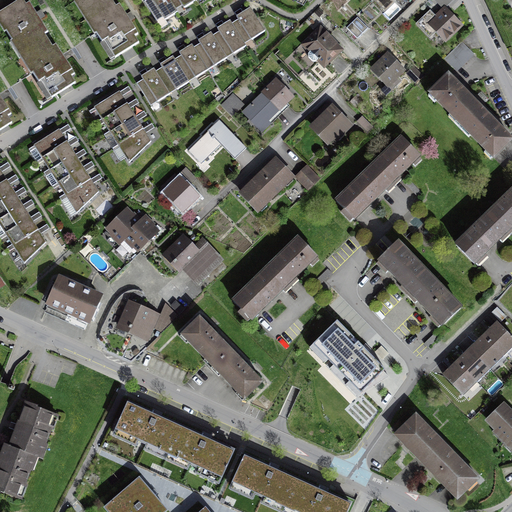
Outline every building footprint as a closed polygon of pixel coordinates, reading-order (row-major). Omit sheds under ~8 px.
[(52,49),(47,41),(44,36),(49,33),(39,18),(31,4),(27,7),(23,0),(0,14),(0,15),(25,55),(52,99),(76,85),(71,77),(75,75),(65,59),(57,46),(52,49)] [(115,8),(111,1),(109,0),(78,0),(88,15),(115,59),(138,44),(133,37),(137,34),(129,21),(119,5),(115,8)] [(196,0),(143,0),(158,24),(177,12),(196,0)] [(387,0),(374,0),(383,9),(390,2),(387,0)] [(428,7),(412,22),(428,39),(435,32),(443,41),(462,23),(443,3),(433,12),(428,7)] [(188,81),(208,69),(227,57),(246,46),(264,34),(249,10),(244,12),(230,21),(223,25),(211,33),(204,37),(193,44),(186,48),(173,56),(166,60),(154,68),(146,73),(134,80),(150,105),(169,93),(188,81)] [(357,17),(347,27),(357,38),(367,27),(357,17)] [(320,25),(300,44),(324,68),(343,49),(320,25)] [(472,53),(461,43),(445,59),(456,70),(472,53)] [(386,52),(369,69),(388,87),(405,70),(386,52)] [(413,65),(405,73),(415,83),(423,75),(413,65)] [(508,141),(492,124),(463,94),(447,78),(430,95),(491,157),(508,141)] [(277,79),(262,93),(280,112),(295,97),(277,79)] [(131,109),(127,104),(123,98),(119,92),(94,107),(103,120),(111,132),(119,145),(130,163),(150,141),(147,135),(143,129),(139,123),(135,117),(131,109)] [(261,131),(280,112),(262,93),(242,113),(261,131)] [(0,130),(11,123),(7,116),(11,113),(1,98),(0,96),(0,130)] [(232,97),(223,104),(231,114),(240,107),(232,97)] [(330,102),(308,124),(330,146),(352,124),(330,102)] [(214,119),(184,149),(196,162),(215,144),(230,159),(242,147),(214,119)] [(64,136),(60,130),(35,146),(77,214),(99,192),(95,184),(92,180),(88,173),(84,167),(80,161),(76,155),(72,149),(68,142),(64,136)] [(373,200),(390,183),(403,171),(415,159),(398,141),(373,165),(337,201),(354,219),(373,200)] [(273,159),(241,194),(260,212),(293,178),(273,159)] [(306,165),(295,176),(307,187),(317,177),(306,165)] [(0,170),(0,225),(24,263),(45,242),(42,237),(34,224),(26,211),(18,199),(11,188),(1,172),(0,170)] [(179,175),(160,193),(181,215),(200,197),(179,175)] [(511,189),(487,214),(504,232),(511,224),(511,189)] [(121,242),(126,237),(134,246),(138,250),(157,232),(144,219),(140,223),(128,211),(109,229),(117,238),(121,242)] [(472,262),(504,232),(487,214),(455,244),(472,262)] [(179,271),(183,268),(190,275),(197,283),(222,261),(203,240),(194,248),(184,237),(165,256),(173,265),(179,271)] [(270,302),(288,284),(300,273),(314,260),(296,242),(271,266),(235,301),(252,319),(270,302)] [(457,309),(426,277),(396,246),(378,263),(395,279),(409,294),(425,310),(440,325),(457,309)] [(61,278),(50,304),(88,320),(99,295),(61,278)] [(130,304),(121,325),(146,336),(155,314),(130,304)] [(183,336),(213,367),(230,351),(200,320),(183,336)] [(444,374),(461,393),(511,344),(511,337),(498,323),(491,330),(484,337),(478,343),(470,350),(465,355),(457,362),(451,369),(444,374)] [(362,394),(384,372),(338,326),(316,348),(362,394)] [(261,383),(230,351),(213,367),(244,399),(261,383)] [(0,491),(18,498),(34,454),(39,456),(54,413),(27,403),(18,427),(11,446),(5,444),(0,457),(0,491)] [(130,403),(118,430),(221,476),(233,449),(206,437),(155,414),(130,403)] [(511,411),(505,404),(488,421),(511,446),(511,411)] [(477,481),(445,448),(416,417),(398,434),(413,448),(428,464),(441,478),(459,497),(477,481)] [(245,456),(233,481),(303,511),(343,511),(348,502),(322,490),(272,468),(245,456)] [(161,511),(138,482),(113,502),(120,511),(161,511)]
